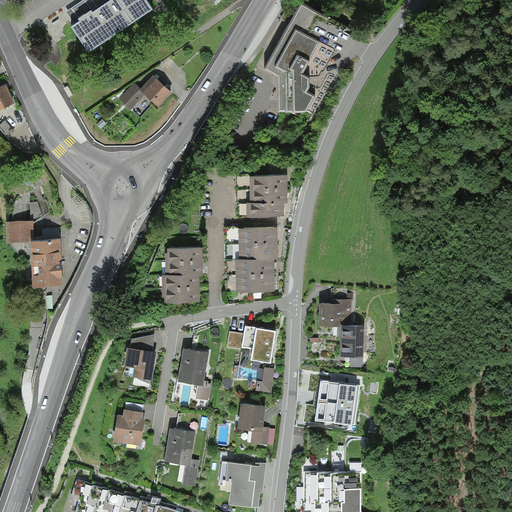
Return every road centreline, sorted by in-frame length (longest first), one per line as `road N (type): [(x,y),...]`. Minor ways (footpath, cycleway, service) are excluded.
road 1 (residential): [(418,0),(359,80),(319,168),(297,302)]
road 2 (primary): [(12,511),(110,245)]
road 3 (residential): [(297,302),(279,511)]
road 4 (secondary): [(0,17),(51,130),(104,179)]
road 5 (primary): [(185,127),(263,0)]
road 6 (residential): [(297,302),(154,322)]
